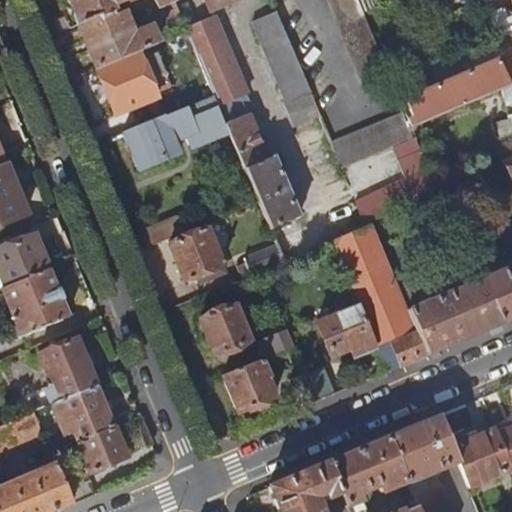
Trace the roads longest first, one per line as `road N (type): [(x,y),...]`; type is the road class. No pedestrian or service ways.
road 1 (residential): [(0,4),(200,482)]
road 2 (residential): [(200,482),(511,353)]
